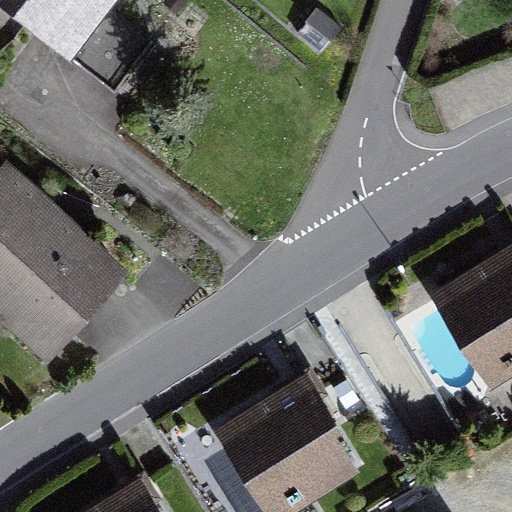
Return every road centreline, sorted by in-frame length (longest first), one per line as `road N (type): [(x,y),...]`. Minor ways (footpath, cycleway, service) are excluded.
road 1 (residential): [(0,469),(379,223)]
road 2 (residential): [(379,223),(377,108),(411,0)]
road 3 (residential): [(379,223),(511,140)]
